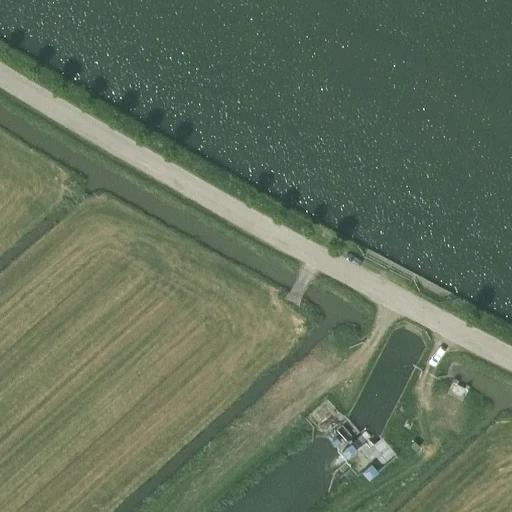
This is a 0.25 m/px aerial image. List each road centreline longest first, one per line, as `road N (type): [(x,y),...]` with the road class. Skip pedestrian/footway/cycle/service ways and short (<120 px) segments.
road 1 (unclassified): [(511,361),(0,79)]
road 2 (track): [(189,511),(371,345),(396,299)]
road 3 (track): [(448,329),(423,371),(429,449),(346,511)]
